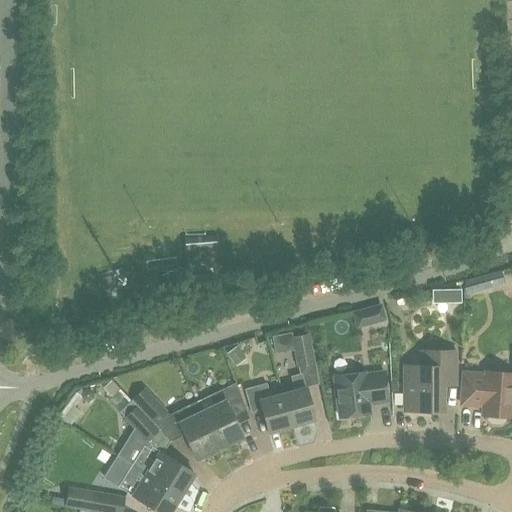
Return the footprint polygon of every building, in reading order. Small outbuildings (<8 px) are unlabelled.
[(404,9),(403,0),(392,0),(393,9),(404,9)] [(403,0),(406,13),(420,11),(418,0),(403,0)] [(465,295),(506,284),(503,271),(466,281),(466,287),(465,295)] [(101,288),(111,285),(108,275),(98,278),(101,288)] [(464,301),(465,295),(466,287),(456,286),(454,300),(464,301)] [(384,319),(380,306),(353,313),(357,326),(384,319)] [(313,363),(308,334),(292,337),(297,366),(313,363)] [(456,379),(456,351),(420,350),(420,366),(404,366),(403,409),(416,409),(416,411),(443,411),(444,379),(456,379)] [(511,417),(511,404),(511,370),(511,373),(486,371),(485,374),(463,372),(461,404),(483,406),(482,415),(488,415),(488,419),(490,422),(502,423),(505,420),(505,417),(511,417)] [(369,414),(368,404),(388,401),(384,372),(364,375),(364,372),(334,376),(339,418),(369,414)] [(290,376),(294,390),(282,394),(291,426),(314,420),(301,373),(290,376)] [(214,405),(201,412),(218,448),(242,436),(232,415),(245,409),(235,383),(209,395),(214,405)] [(244,389),(250,412),(261,409),(268,433),(291,426),(282,394),(270,397),(266,383),(244,389)] [(166,412),(144,388),(132,399),(154,423),(166,412)] [(74,406),(81,397),(81,396),(75,392),(57,416),(70,426),(81,411),(74,406)] [(118,411),(124,417),(137,405),(132,400),(118,411)] [(195,459),(204,454),(206,458),(218,452),(216,449),(218,448),(201,412),(196,401),(169,415),(180,437),(183,435),(195,459)] [(124,418),(146,441),(158,430),(136,407),(124,418)] [(193,473),(151,447),(150,449),(144,445),(132,465),(138,469),(146,474),(179,495),(193,473)] [(124,491),(157,511),(168,511),(179,495),(146,474),(138,469),(124,491)] [(121,511),(125,497),(93,491),(93,492),(69,488),(66,506),(90,510),(90,511),(96,511),(121,511)]
